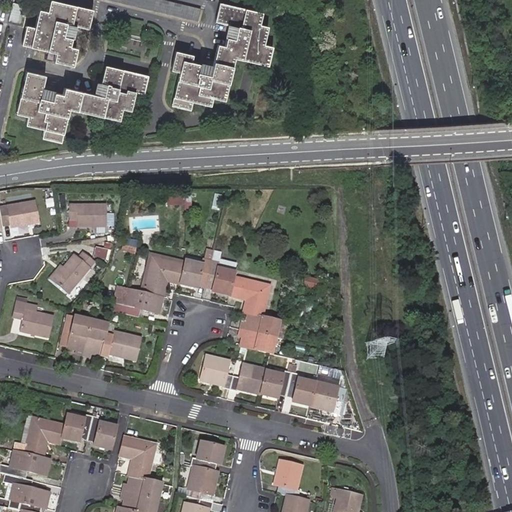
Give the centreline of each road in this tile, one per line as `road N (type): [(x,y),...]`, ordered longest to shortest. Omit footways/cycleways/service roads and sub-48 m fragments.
road 1 (secondary): [(0,177),(126,161),(511,139)]
road 2 (trunk): [(393,0),(511,496)]
road 3 (trunk): [(511,347),(428,0)]
road 4 (unknown): [(102,6),(88,68),(75,74),(23,62),(0,116)]
road 5 (residential): [(251,425),(373,454),(388,511)]
road 6 (unknown): [(102,6),(167,25),(152,121)]
road 7 (residential): [(0,366),(159,404)]
